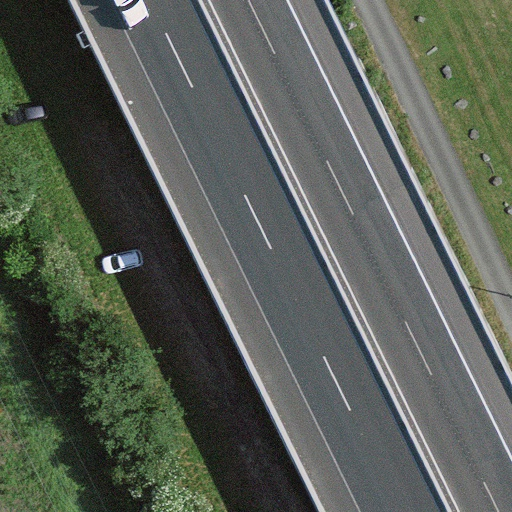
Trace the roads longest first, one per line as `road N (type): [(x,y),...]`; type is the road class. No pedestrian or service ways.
road 1 (motorway): [(503,511),(252,0)]
road 2 (motorway): [(143,0),(393,511)]
